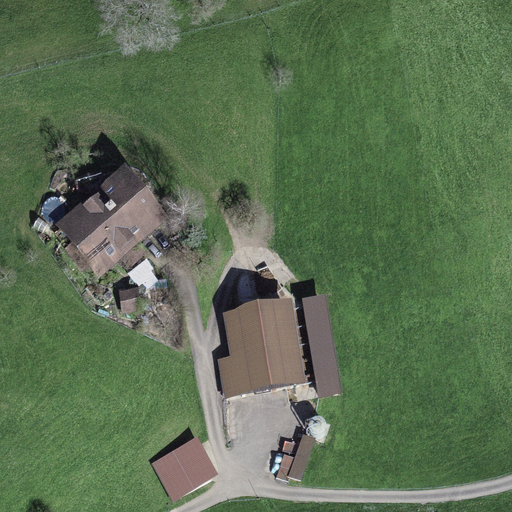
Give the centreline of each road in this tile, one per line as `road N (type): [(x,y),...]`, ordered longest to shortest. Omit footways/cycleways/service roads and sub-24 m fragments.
road 1 (track): [(511,482),(439,496),(251,490),(185,511)]
road 2 (track): [(232,493),(192,296),(177,279)]
